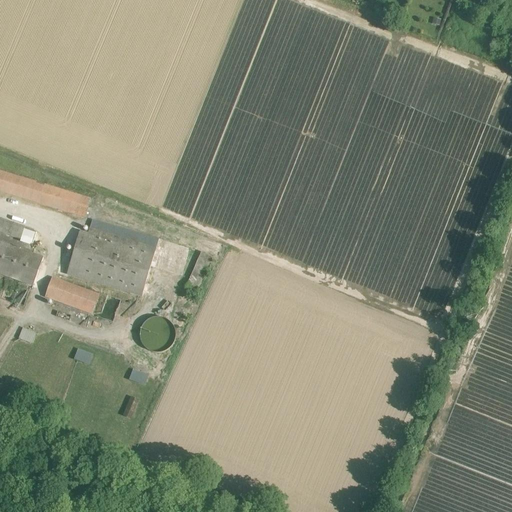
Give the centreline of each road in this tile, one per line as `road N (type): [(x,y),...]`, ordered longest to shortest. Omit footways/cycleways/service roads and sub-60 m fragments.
road 1 (track): [(378,511),(511,168)]
road 2 (unclassified): [(240,511),(0,417)]
